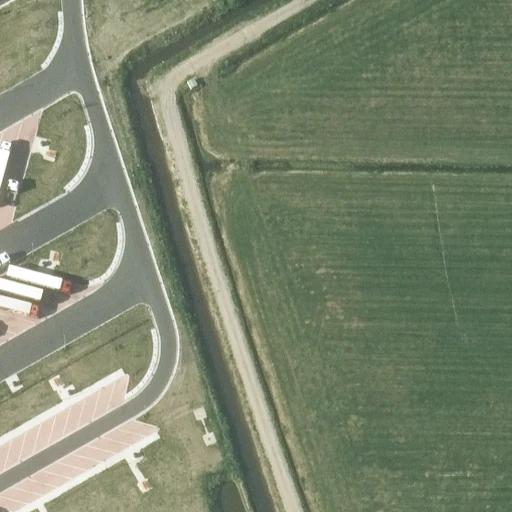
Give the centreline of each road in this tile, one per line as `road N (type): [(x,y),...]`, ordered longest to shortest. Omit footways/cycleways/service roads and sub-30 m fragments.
road 1 (track): [(192,63),(236,143),(241,189),(342,511)]
road 2 (track): [(291,511),(196,208),(167,78)]
road 3 (unclassified): [(167,78),(305,0)]
